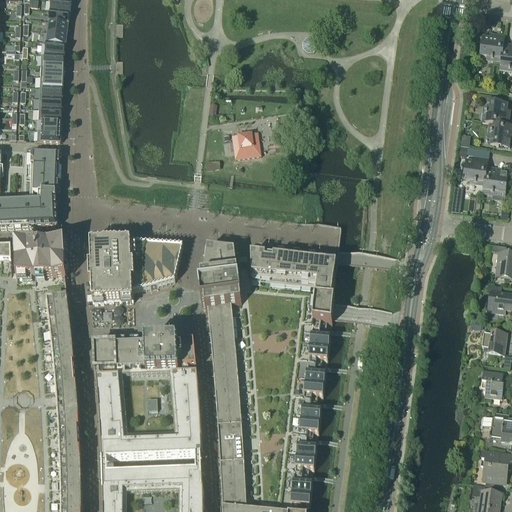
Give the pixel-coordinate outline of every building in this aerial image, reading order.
[(0,168),(0,193),(33,195),(34,168),(31,168),(32,154),(39,0),(7,0),(1,147),(0,154),(2,154),(1,169),(0,168)] [(50,13),(70,16),(71,6),(51,3),(51,4),(50,13)] [(70,16),(50,13),(49,25),(68,27),(70,16)] [(68,27),(49,25),(48,35),(67,37),(68,27)] [(67,37),(48,35),(46,47),(65,49),(67,37)] [(482,38),(479,58),(491,60),(490,63),(500,65),(502,49),(503,49),(504,42),(482,38)] [(65,49),(46,47),(45,57),(64,59),(65,49)] [(500,65),(498,73),(509,75),(510,71),(511,71),(511,50),(503,49),(502,49),(500,65)] [(64,71),(64,59),(45,57),(45,58),(41,57),(41,70),(45,70),(64,71)] [(45,70),(44,79),(44,80),(63,81),(64,71),(45,70)] [(44,80),(44,79),(40,79),(40,90),(63,92),(63,81),(44,80)] [(63,92),(40,90),(39,101),(62,102),(63,92)] [(62,102),(39,101),(39,113),(43,113),(43,112),(62,113),(62,102)] [(482,114),(480,124),(489,125),(504,127),(507,106),(488,103),(487,109),(483,109),(482,114)] [(39,113),(38,123),(42,123),(61,124),(62,113),(43,112),(43,113),(39,113)] [(61,124),(42,123),(42,133),(61,134),(61,124)] [(487,135),(487,140),(490,141),(489,148),(509,150),(511,130),(511,128),(504,127),(489,125),(487,135)] [(60,146),(61,134),(42,133),(38,133),(37,145),(60,146)] [(232,139),(234,156),(235,163),(261,159),(258,135),(232,139)] [(462,139),(460,149),(467,150),(468,150),(470,140),(462,139)] [(0,232),(57,230),(56,202),(56,197),(58,197),(60,155),(32,154),(31,168),(34,168),(33,195),(42,196),(42,202),(42,205),(0,207),(0,168),(1,169),(2,154),(0,154),(0,232)] [(465,162),(462,182),(474,183),(473,187),(484,189),(486,173),(487,166),(465,162)] [(484,189),(482,196),(493,198),(494,194),(505,196),(508,177),(486,173),(484,189)] [(455,191),(452,214),(459,215),(462,192),(455,191)] [(493,198),(492,202),(504,204),(505,196),(494,194),(493,198)] [(501,212),(500,222),(508,223),(509,213),(501,212)] [(0,511),(309,511),(313,482),(313,479),(318,445),(318,442),(322,409),(322,405),(326,372),(327,369),(330,341),(331,335),(331,332),(332,324),(333,316),(334,307),(335,304),(332,304),(336,267),(335,267),(251,256),(235,258),(234,254),(208,251),(183,250),(131,246),(90,248),(65,249),(15,251),(16,266),(11,266),(11,253),(0,252),(0,511)] [(499,255),(495,277),(495,280),(511,282),(511,256),(505,256),(506,250),(492,248),(492,254),(499,255)] [(511,296),(501,295),(502,290),(488,288),(487,295),(491,296),(489,310),(496,311),(495,315),(504,317),(505,313),(511,314),(511,311),(511,296)] [(507,337),(491,334),(491,337),(484,335),(481,349),(489,351),(488,356),(503,358),(507,337)] [(503,377),(483,374),(481,391),(486,392),(485,400),(502,402),(504,390),(501,389),(503,377)] [(511,423),(509,423),(510,418),(495,416),(494,421),(493,420),(490,439),(501,441),(501,445),(511,446),(511,423)] [(483,482),(486,482),(485,489),(494,490),(495,483),(497,484),(497,481),(507,482),(509,467),(511,467),(511,460),(511,458),(483,454),(481,469),(485,470),(483,482)] [(482,500),(480,511),(497,511),(500,497),(485,495),(485,489),(474,488),(472,498),(482,500)]
